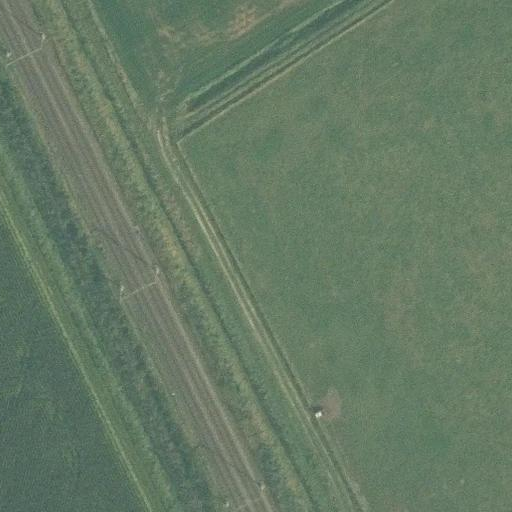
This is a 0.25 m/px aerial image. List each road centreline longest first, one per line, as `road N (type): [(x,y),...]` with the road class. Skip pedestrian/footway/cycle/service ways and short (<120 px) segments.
road 1 (track): [(342,511),(165,158),(152,80)]
road 2 (track): [(162,511),(0,176)]
road 3 (track): [(76,0),(146,143),(165,158)]
